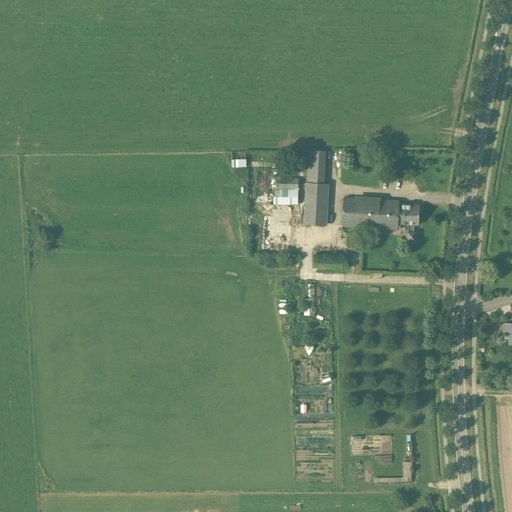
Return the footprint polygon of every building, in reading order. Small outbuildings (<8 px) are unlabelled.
[(326,226),(328,185),(325,185),(326,151),(308,150),(304,225),(326,226)] [(232,167),(246,166),(245,152),(231,153),(232,167)] [(300,179),(279,179),(278,203),(299,204),(300,179)] [(399,204),(399,201),(344,198),(342,226),(399,229),(400,224),(409,224),(409,231),(407,231),(407,241),(416,241),(416,232),(413,232),(413,225),(418,225),(419,205),(399,204)] [(303,298),(303,316),(315,315),(314,283),(308,283),(308,298),(303,298)] [(411,481),(411,462),(403,462),(403,478),(389,478),(388,481),(411,481)]
